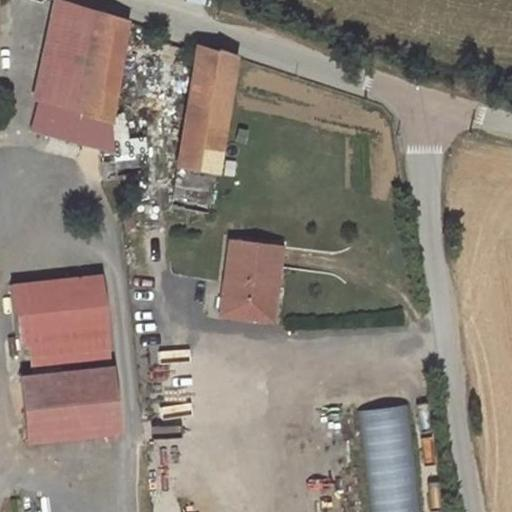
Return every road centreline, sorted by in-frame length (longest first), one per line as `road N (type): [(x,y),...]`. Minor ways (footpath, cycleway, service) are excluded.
road 1 (unclassified): [(420,102),(430,234),(473,511)]
road 2 (unknown): [(0,190),(54,198),(83,217),(107,248),(127,511)]
road 3 (unclassified): [(420,102),(110,0)]
road 4 (unknown): [(249,348),(445,332)]
